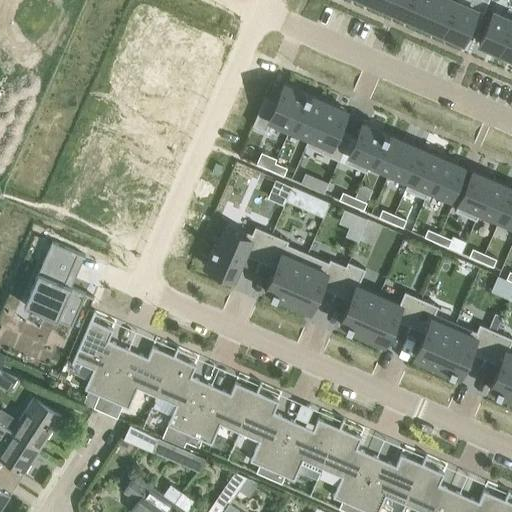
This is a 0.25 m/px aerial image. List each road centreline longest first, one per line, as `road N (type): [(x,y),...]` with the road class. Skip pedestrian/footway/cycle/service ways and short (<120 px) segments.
road 1 (residential): [(258,11),(152,260),(155,282),(169,298),(511,449)]
road 2 (residential): [(258,11),(511,122)]
